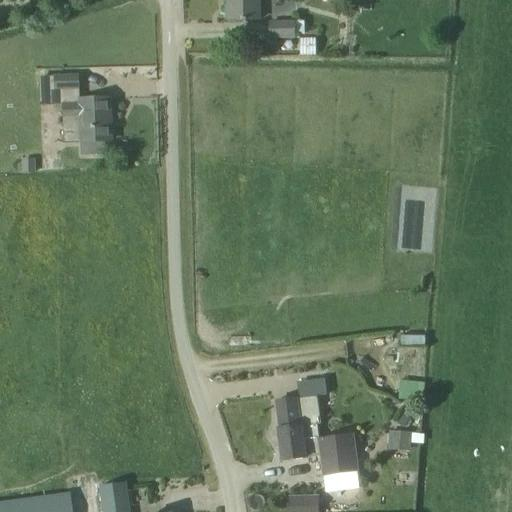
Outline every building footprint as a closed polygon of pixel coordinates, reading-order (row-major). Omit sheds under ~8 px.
[(228,0),(229,21),(260,20),(259,0),(228,0)] [(304,35),(304,22),(268,24),(269,40),(295,39),(295,36),(304,35)] [(301,40),(301,56),(317,56),(317,40),(301,40)] [(108,143),(107,117),(112,117),(111,99),(79,100),(78,77),(48,78),(49,106),(65,106),(66,142),(82,142),(83,144),(84,144),(84,157),(106,156),(105,143),(108,143)] [(35,161),(23,162),(24,173),(35,173),(35,161)] [(423,403),(425,384),(409,382),(407,401),(423,403)] [(280,430),(279,430),(283,464),(308,461),(307,459),(322,457),(324,478),(358,474),(354,437),(319,441),(317,426),(322,425),(318,397),(276,402),(280,430)] [(397,424),(403,427),(408,420),(402,416),(397,424)] [(401,431),(399,450),(407,451),(409,432),(401,431)] [(338,492),(344,501),(354,500),(359,490),(352,482),(342,483),(338,492)] [(129,511),(126,483),(100,486),(103,511),(129,511)] [(0,511),(72,511),(70,494),(0,503),(0,511)] [(318,511),(319,497),(289,498),(289,511),(318,511)]
